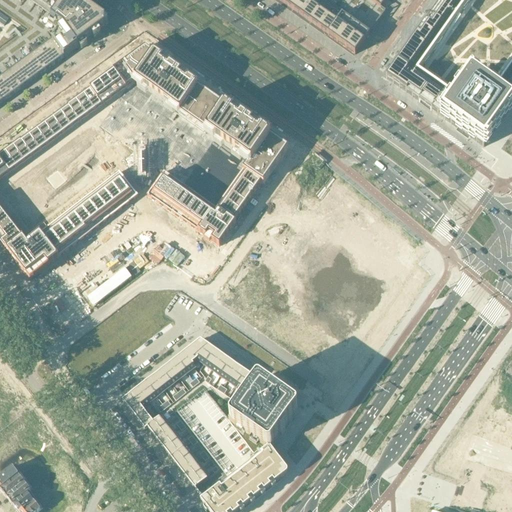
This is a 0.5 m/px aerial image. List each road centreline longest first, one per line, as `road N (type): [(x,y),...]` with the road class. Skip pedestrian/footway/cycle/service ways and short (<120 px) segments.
road 1 (secondary): [(451,172),(206,0)]
road 2 (residential): [(450,302),(424,306),(325,449),(270,511)]
road 3 (secondary): [(450,302),(308,499)]
road 4 (secondary): [(371,481),(511,285)]
road 5 (secondary): [(177,23),(362,157)]
road 6 (residential): [(152,31),(311,144)]
road 7 (residential): [(202,299),(311,144)]
road 8 (residential): [(202,299),(170,278),(129,286),(53,351)]
road 9 (residential): [(0,128),(141,23)]
road 10 (secondary): [(362,157),(482,255)]
road 11 (residential): [(93,400),(185,324),(202,299)]
road 12 (residential): [(325,384),(202,299)]
road 13 (residential): [(361,83),(244,0)]
road 14 (residential): [(451,172),(447,145),(361,83)]
